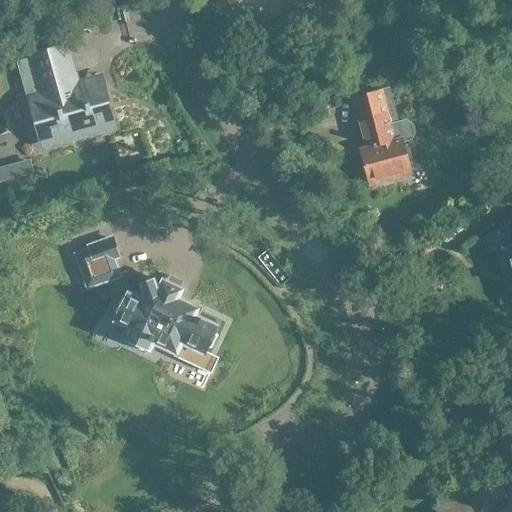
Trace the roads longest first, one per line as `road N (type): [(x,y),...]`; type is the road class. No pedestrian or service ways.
road 1 (residential): [(175,0),(174,39),(184,61),(317,250),(365,333),(364,395),(325,463),(331,511)]
road 2 (unknown): [(511,19),(490,20),(445,45),(383,60),(277,105),(218,115)]
